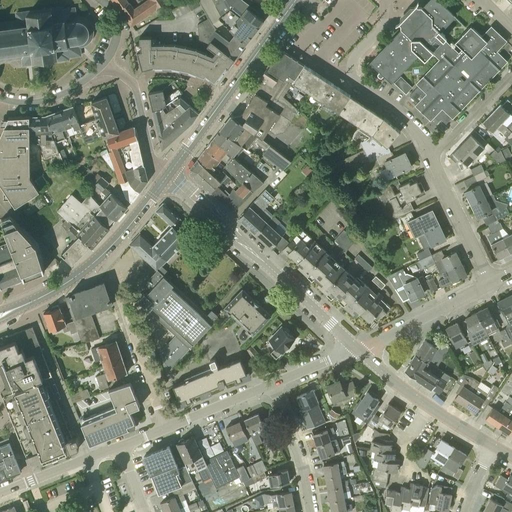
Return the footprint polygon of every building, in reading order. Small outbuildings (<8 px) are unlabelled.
[(169,0),(113,0),(131,26),(167,1),(169,0)] [(198,0),(209,19),(215,30),(216,29),(216,28),(223,23),(218,18),(230,9),(226,0),(225,0),(198,0)] [(234,37),(245,45),(264,21),(256,15),(258,12),(242,0),(225,0),(226,0),(230,9),(218,18),(223,23),(230,30),(235,34),(234,37)] [(446,124),(506,61),(496,51),(506,41),(491,27),(482,36),(471,25),(464,33),(463,33),(462,34),(463,34),(458,39),(455,42),(458,44),(464,50),(460,55),(444,40),(445,39),(445,35),(440,30),(454,16),(437,0),(430,0),(423,8),(422,6),(418,6),(417,5),(418,4),(419,2),(418,1),(417,4),(416,5),(399,23),(398,24),(396,25),(398,25),(399,23),(401,25),(401,28),(402,29),(372,62),(380,70),(378,73),(378,75),(380,77),(382,77),(385,74),(392,81),(418,53),(423,58),(427,58),(433,52),(443,61),(409,96),(414,100),(413,102),(431,119),(437,112),(442,117),(441,119),(446,124)] [(68,57),(81,55),(80,47),(82,46),(85,45),(88,43),(89,42),(90,41),(90,40),(91,39),(92,38),(92,37),(92,35),(93,34),(93,33),(93,31),(93,30),(93,29),(92,28),(92,26),(91,25),(91,24),(90,23),(89,22),(89,21),(88,20),(87,19),(85,19),(84,18),(83,17),(82,17),(81,17),(79,17),(78,16),(76,17),(75,8),(62,9),(62,7),(16,13),(17,20),(0,22),(0,60),(22,58),(23,65),(69,59),(68,57)] [(210,79),(215,83),(228,67),(228,68),(235,59),(209,38),(215,30),(209,18),(198,24),(199,39),(216,52),(213,56),(215,58),(214,59),(195,51),(174,47),(152,47),(152,37),(140,37),(140,44),(135,44),(142,70),(153,67),(153,68),(165,68),(165,69),(170,69),(171,68),(181,70),(181,71),(187,72),(187,71),(197,75),(197,76),(202,78),(203,78),(204,78),(205,76),(210,80),(210,79)] [(245,45),(234,37),(230,42),(215,30),(209,38),(234,58),(235,58),(245,45)] [(304,65),(281,49),(269,68),(267,67),(252,90),(256,93),(250,102),(284,132),(299,109),(283,96),(304,65)] [(304,65),(294,81),(340,112),(350,96),(351,96),(304,65)] [(407,93),(414,86),(402,75),(395,81),(407,93)] [(149,93),(151,101),(165,98),(165,96),(178,87),(174,81),(174,80),(173,81),(163,89),(149,93)] [(151,101),(153,110),(160,108),(160,109),(163,107),(178,97),(180,99),(184,96),(178,87),(165,96),(165,98),(151,101)] [(103,137),(104,137),(119,131),(107,96),(92,102),(98,118),(80,124),(81,128),(80,128),(82,133),(86,143),(103,137)] [(350,96),(340,112),(350,118),(360,103),(350,96)] [(169,126),(177,135),(192,122),(198,113),(180,99),(174,102),(177,106),(167,113),(163,107),(160,109),(169,126)] [(491,112),(502,123),(511,114),(511,113),(511,111),(511,102),(508,99),(507,99),(508,100),(502,105),(500,104),(501,103),(500,103),(491,112)] [(284,132),(250,102),(249,104),(249,105),(247,106),(241,114),(234,116),(232,114),(263,138),(269,129),(275,134),(284,132)] [(360,103),(350,118),(360,125),(370,109),(360,103)] [(78,134),(82,133),(80,128),(81,128),(80,124),(73,106),(61,110),(70,136),(77,133),(78,134)] [(160,108),(153,110),(162,149),(177,135),(169,126),(160,109),(160,108)] [(370,109),(360,125),(361,125),(353,138),(360,143),(371,137),(373,134),(383,117),(370,109)] [(54,139),(61,157),(63,156),(71,154),(69,149),(70,149),(66,138),(65,138),(65,137),(67,136),(67,138),(70,137),(70,136),(61,110),(46,115),(54,139)] [(502,123),(491,112),(482,122),(483,122),(493,132),(497,128),(508,139),(506,141),(510,145),(511,143),(511,132),(506,127),(502,123)] [(225,124),(221,128),(244,147),(247,150),(255,140),(267,149),(262,154),(283,170),(291,161),(263,138),(232,114),(225,124)] [(64,165),(61,157),(54,139),(46,115),(30,116),(31,130),(31,134),(35,143),(40,143),(45,158),(51,155),(56,168),(64,165)] [(0,181),(15,206),(40,191),(30,177),(30,116),(28,116),(28,117),(26,117),(20,118),(20,117),(9,117),(0,139),(0,181)] [(371,137),(360,143),(364,150),(329,166),(334,179),(363,165),(371,161),(378,158),(391,152),(388,146),(400,131),(383,117),(373,134),(371,137)] [(98,149),(99,152),(113,170),(115,170),(144,165),(135,125),(119,131),(104,137),(107,145),(98,149)] [(236,158),(244,147),(221,128),(214,138),(228,149),(227,150),(233,155),(236,158)] [(485,148),(471,134),(470,135),(471,136),(460,148),(459,147),(449,157),(450,157),(451,156),(455,160),(459,158),(469,167),(468,165),(485,148)] [(242,183),(235,190),(239,194),(245,200),(253,192),(264,183),(241,162),(236,158),(233,155),(229,159),(224,155),(227,150),(228,149),(214,138),(206,147),(220,159),(219,160),(225,166),(241,181),(242,183)] [(206,147),(198,158),(217,176),(226,184),(231,179),(222,171),(224,170),(222,169),(225,166),(219,160),(220,159),(206,147)] [(511,155),(508,147),(502,150),(505,158),(511,155)] [(498,152),(495,150),(490,155),(498,164),(506,160),(501,150),(498,152)] [(371,161),(363,165),(366,172),(384,162),(387,168),(384,169),(389,180),(404,172),(403,171),(412,167),(405,152),(393,158),(391,152),(378,158),(371,161)] [(223,200),(234,189),(237,185),(231,179),(226,184),(217,176),(198,158),(190,167),(191,173),(222,202),(223,201),(223,200)] [(471,169),(474,175),(484,171),(481,164),(471,169)] [(147,181),(144,165),(115,170),(118,177),(139,192),(147,181)] [(307,166),(303,172),(307,176),(312,170),(307,166)] [(465,192),(471,204),(485,198),(493,194),(487,183),(490,181),(491,182),(492,181),(489,175),(487,169),(484,171),(474,175),(477,182),(477,181),(479,185),(465,192)] [(106,199),(100,205),(117,219),(127,207),(105,187),(109,183),(102,177),(97,173),(90,181),(95,185),(106,195),(104,197),(106,199)] [(42,191),(49,186),(42,175),(35,180),(42,191)] [(131,203),(139,192),(118,177),(125,197),(131,203)] [(394,219),(399,217),(411,211),(418,208),(418,207),(411,210),(407,202),(418,197),(426,193),(420,182),(418,183),(417,181),(410,184),(409,182),(410,181),(399,186),(401,190),(395,193),(390,183),(381,188),(383,193),(378,196),(387,215),(391,213),(394,219)] [(234,189),(223,200),(223,201),(235,211),(245,200),(239,194),(235,190),(234,189)] [(239,218),(247,226),(274,197),(266,189),(239,218)] [(72,194),(57,211),(67,219),(82,233),(80,235),(93,247),(117,219),(100,205),(91,194),(82,203),(72,194)] [(493,214),(496,220),(502,217),(509,213),(506,207),(507,204),(495,200),(493,194),(485,198),(471,204),(478,217),(491,210),(493,214)] [(247,226),(256,234),(267,222),(273,216),(265,208),(268,205),(275,197),(274,197),(247,226)] [(163,203),(156,211),(172,226),(186,239),(193,232),(185,223),(163,203)] [(417,235),(437,225),(434,219),(436,218),(432,210),(414,218),(411,211),(399,217),(405,229),(410,227),(414,236),(417,235)] [(1,219),(24,279),(26,278),(25,277),(43,270),(44,271),(45,271),(36,244),(11,216),(1,219)] [(267,222),(256,234),(271,248),(282,236),(274,228),(278,224),(272,217),(273,216),(267,222)] [(82,233),(67,219),(61,225),(75,239),(62,253),(73,264),(90,246),(92,247),(93,247),(80,235),(82,233)] [(189,219),(185,223),(193,232),(198,227),(189,219)] [(496,220),(486,225),(487,225),(491,233),(489,235),(493,243),(491,244),(499,259),(511,253),(503,238),(502,238),(499,230),(496,224),(494,221),(496,220)] [(416,262),(432,255),(428,247),(446,239),(439,224),(437,225),(417,235),(424,250),(417,254),(420,260),(416,262)] [(186,239),(172,226),(153,246),(167,260),(186,239)] [(378,292),(376,294),(357,276),(355,278),(302,229),(282,250),(287,255),(291,259),(292,257),(300,264),(298,267),(313,280),(315,278),(319,282),(317,285),(327,294),(329,292),(326,289),(328,287),(332,291),(330,293),(353,314),(356,312),(358,314),(360,312),(370,321),(377,313),(381,318),(391,307),(381,299),(383,297),(378,292)] [(511,232),(503,238),(511,253),(511,252),(511,232)] [(130,244),(158,270),(165,275),(168,272),(162,266),(167,260),(153,246),(140,233),(130,244)] [(6,248),(0,249),(0,285),(1,288),(8,285),(7,281),(17,277),(18,280),(23,278),(23,279),(24,279),(11,245),(6,248)] [(442,273),(461,263),(456,251),(442,258),(442,259),(435,262),(435,264),(440,273),(442,273)] [(435,262),(432,255),(416,262),(421,270),(435,264),(435,262)] [(461,263),(442,273),(445,278),(439,281),(442,287),(467,275),(461,263)] [(395,289),(396,289),(405,284),(412,299),(424,293),(420,284),(417,277),(405,274),(403,268),(387,276),(395,289)] [(165,275),(158,270),(143,285),(150,291),(148,293),(149,294),(147,295),(145,293),(138,300),(146,308),(147,306),(150,309),(147,313),(149,311),(175,335),(161,350),(161,349),(160,349),(168,373),(169,373),(168,372),(214,322),(213,321),(207,315),(165,275)] [(427,283),(432,292),(437,289),(433,280),(434,280),(432,277),(431,278),(426,280),(425,280),(427,283)] [(75,323),(78,331),(82,343),(93,340),(100,338),(91,313),(98,311),(112,305),(104,283),(73,294),(72,293),(70,294),(71,295),(65,297),(74,321),(74,323),(75,323)] [(225,307),(253,334),(271,316),(260,306),(261,305),(254,298),(253,299),(243,289),(225,307)] [(511,297),(511,295),(497,302),(505,319),(506,319),(509,325),(511,323),(511,297)] [(72,333),(78,331),(75,323),(74,323),(74,321),(66,324),(64,319),(65,319),(62,312),(61,312),(59,306),(57,305),(52,307),(51,309),(52,310),(44,313),(50,330),(62,326),(64,332),(70,330),(72,333)] [(488,307),(476,313),(488,338),(489,338),(488,335),(499,329),(498,327),(500,327),(492,311),(490,312),(488,307)] [(207,315),(213,321),(218,316),(212,310),(207,315)] [(488,338),(476,313),(466,318),(469,325),(464,328),(467,333),(473,346),(488,338)] [(465,336),(464,337),(458,322),(446,328),(452,343),(459,340),(465,351),(471,348),(465,336)] [(271,353),(277,358),(282,353),(283,354),(287,349),(293,342),(295,340),(295,339),(296,338),(289,332),(289,330),(286,327),(285,328),(282,325),(268,340),(276,347),(271,353)] [(0,339),(0,357),(12,388),(48,377),(52,375),(33,326),(0,339)] [(505,328),(499,332),(504,340),(501,342),(504,347),(511,342),(511,341),(505,329),(505,328)] [(437,348),(425,340),(417,355),(437,367),(450,347),(441,341),(437,348)] [(102,358),(105,366),(123,360),(116,341),(108,344),(92,349),(96,361),(102,358)] [(86,343),(76,346),(79,353),(88,350),(86,343)] [(437,367),(417,355),(416,354),(405,370),(429,386),(440,393),(450,377),(436,367),(437,367)] [(479,361),(476,355),(471,357),(474,364),(479,361)] [(499,356),(493,359),(496,365),(501,362),(499,356)] [(186,398),(187,402),(192,400),(191,396),(220,384),(220,386),(226,384),(225,382),(236,377),(237,381),(242,379),(241,375),(247,373),(241,358),(219,367),(215,358),(210,361),(213,369),(173,386),(174,386),(180,401),(186,398)] [(490,358),(482,361),(487,370),(493,361),(490,358)] [(123,360),(105,366),(107,372),(96,376),(100,389),(109,386),(106,379),(127,372),(123,360)] [(455,398),(465,404),(477,386),(480,382),(472,377),(461,374),(456,382),(461,385),(456,392),(458,393),(455,398)] [(48,377),(12,388),(1,393),(28,461),(30,461),(28,458),(41,453),(44,461),(68,452),(67,451),(70,450),(70,451),(79,447),(77,442),(79,441),(77,437),(73,438),(72,437),(48,377)] [(354,398),(359,396),(353,382),(342,386),(340,381),(327,386),(330,392),(326,394),(330,403),(340,398),(341,400),(353,395),(354,398)] [(80,420),(90,444),(106,438),(105,434),(111,431),(112,434),(111,435),(112,436),(130,428),(130,427),(129,428),(128,425),(135,422),(130,410),(140,406),(130,382),(109,389),(116,406),(127,402),(128,405),(98,417),(96,413),(90,416),(92,419),(86,422),(85,418),(80,420)] [(477,386),(465,404),(476,412),(479,407),(481,408),(484,402),(488,404),(499,387),(493,384),(487,393),(477,386)] [(87,389),(70,394),(73,402),(90,396),(87,389)] [(326,422),(317,403),(319,402),(313,390),(297,397),(302,409),(300,410),(308,428),(326,422)] [(373,415),(374,415),(379,407),(375,404),(379,399),(368,392),(359,405),(362,406),(357,414),(365,420),(368,422),(373,415)] [(486,418),(499,427),(511,406),(511,398),(509,396),(499,413),(491,410),(486,418)] [(374,415),(367,425),(373,428),(374,427),(377,428),(379,425),(381,427),(384,422),(391,426),(401,412),(389,403),(379,418),(374,415)] [(511,406),(499,427),(510,434),(511,430),(511,420),(511,418),(511,406)] [(337,419),(340,414),(331,409),(329,413),(337,419)] [(258,435),(266,432),(264,428),(265,428),(263,424),(259,413),(245,419),(255,443),(261,441),(258,435)] [(226,427),(234,446),(248,440),(240,421),(226,427)] [(264,428),(266,432),(269,439),(274,437),(275,437),(270,426),(269,426),(265,428),(264,428)] [(313,434),(317,446),(336,439),(334,433),(333,427),(313,434)] [(371,449),(376,450),(390,453),(391,449),(393,440),(389,440),(390,434),(380,432),(380,433),(374,429),(372,440),(373,440),(371,449)] [(210,477),(212,476),(205,461),(194,436),(185,440),(183,439),(179,440),(179,442),(177,443),(189,469),(197,465),(203,480),(210,477)] [(336,439),(317,446),(321,458),(341,451),(339,446),(338,446),(336,439)] [(432,456),(444,463),(453,447),(441,439),(435,450),(434,450),(433,452),(425,447),(416,461),(420,467),(424,469),(432,456)] [(10,442),(0,445),(0,479),(21,471),(10,442)] [(193,481),(185,466),(178,469),(169,446),(144,456),(159,493),(180,486),(193,481)] [(453,447),(444,463),(456,470),(453,476),(459,479),(463,470),(459,468),(460,466),(460,465),(466,455),(453,447)] [(390,453),(376,450),(375,459),(394,462),(395,458),(396,450),(391,449),(390,453)] [(212,476),(217,487),(226,507),(249,496),(242,481),(240,476),(238,476),(235,469),(227,450),(205,461),(212,476)] [(374,467),(373,473),(388,476),(389,470),(397,472),(400,459),(395,458),(394,462),(375,459),(373,459),(372,467),(374,467)] [(261,461),(256,463),(261,473),(264,472),(266,471),(261,461)] [(324,465),(326,478),(339,475),(346,474),(345,473),(346,473),(345,467),(344,461),(324,465)] [(258,474),(253,464),(246,467),(251,477),(258,474)] [(235,469),(238,476),(240,476),(242,481),(243,481),(249,478),(243,465),(235,469)] [(269,475),(271,486),(290,482),(287,469),(278,471),(279,473),(269,475)] [(261,473),(251,477),(254,483),(267,477),(264,472),(261,473)] [(373,473),(373,479),(387,482),(388,476),(373,473)] [(503,487),(511,491),(511,474),(503,487)] [(348,481),(341,482),(339,475),(326,478),(328,489),(349,485),(348,481)] [(249,478),(243,481),(246,486),(254,483),(251,477),(250,478),(249,478)] [(373,479),(376,486),(386,487),(387,482),(373,479)] [(196,489),(193,482),(180,486),(183,492),(185,491),(186,493),(196,489)] [(410,483),(409,488),(413,489),(411,504),(425,507),(426,501),(427,497),(424,492),(428,490),(428,487),(423,486),(423,485),(410,483)] [(330,501),(344,499),(343,492),(350,490),(349,485),(328,489),(330,501)] [(436,507),(435,511),(439,511),(443,511),(444,508),(448,509),(451,494),(441,492),(442,486),(437,485),(431,488),(429,500),(430,504),(437,504),(436,507)] [(404,492),(401,511),(400,511),(408,511),(410,508),(411,504),(413,489),(409,488),(401,487),(400,491),(404,492)] [(391,509),(401,511),(404,492),(400,491),(388,489),(386,499),(385,499),(384,504),(392,506),(391,509)] [(273,507),(280,506),(294,504),(292,491),(271,495),(265,494),(261,495),(263,505),(272,503),(273,507)] [(161,503),(164,511),(170,511),(180,508),(180,509),(188,505),(185,499),(183,493),(161,503)] [(356,511),(360,511),(362,511),(366,511),(364,501),(351,503),(350,498),(344,499),(330,501),(332,511),(339,511),(356,509),(356,511)] [(505,511),(507,510),(511,511),(511,509),(511,503),(504,499),(502,504),(491,499),(484,511),(505,511)] [(32,511),(31,508),(29,503),(27,500),(23,501),(26,511),(28,511),(30,511),(32,511)] [(196,502),(188,505),(190,511),(199,508),(198,508),(205,505),(202,500),(196,502)]
